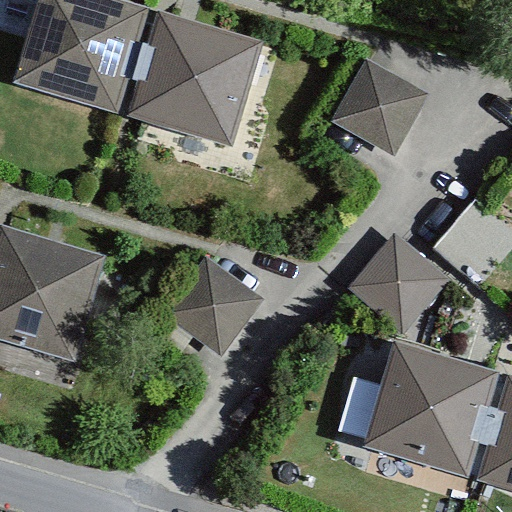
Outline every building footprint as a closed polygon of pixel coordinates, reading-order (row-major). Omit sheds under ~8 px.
[(137,91),(148,55),(140,53),(149,21),(75,0),(46,0),(20,91),(120,120),(129,88),(137,91)] [(157,58),(148,55),(137,91),(146,93),(137,123),(239,152),(267,54),(166,25),(157,58)] [(367,61),(331,124),(394,160),(430,97),(367,61)] [(511,236),(477,209),(438,258),(481,293),(511,253),(511,236)] [(392,232),(348,285),(402,329),(446,276),(392,232)] [(0,257),(0,353),(75,375),(103,277),(3,248),(0,257)] [(204,257),(160,315),(220,361),(264,303),(204,257)] [(511,381),(406,351),(379,446),(487,477),(511,389),(511,381)] [(340,433),(361,439),(377,384),(356,378),(340,433)] [(511,389),(487,477),(511,483),(511,389)]
